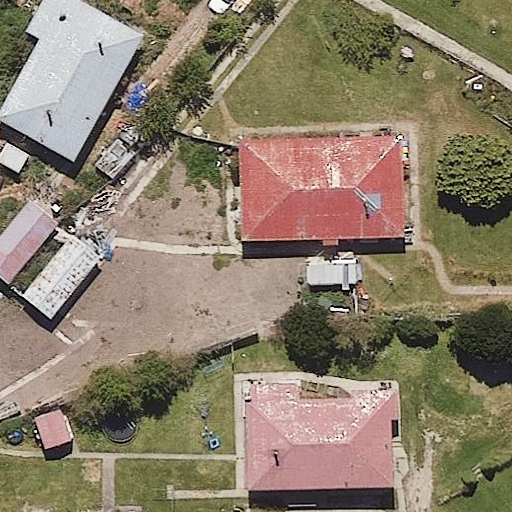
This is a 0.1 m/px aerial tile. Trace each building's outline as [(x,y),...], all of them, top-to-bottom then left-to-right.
[(149,66),(161,46),(87,0),(42,0),(24,29),(38,38),(0,99),(0,114),(69,157),(132,55),(149,66)] [(401,122),(237,131),(242,237),(407,229),(401,122)] [(53,160),(3,127),(0,130),(0,172),(31,193),(53,160)] [(29,197),(0,230),(0,278),(5,284),(59,224),(31,199),(29,197)] [(70,235),(18,294),(47,320),(99,261),(70,235)] [(238,338),(199,337),(198,377),(237,378),(238,338)] [(394,384),(253,389),(256,484),(397,480),(394,384)] [(46,511),(46,496),(0,496),(0,511),(46,511)]
